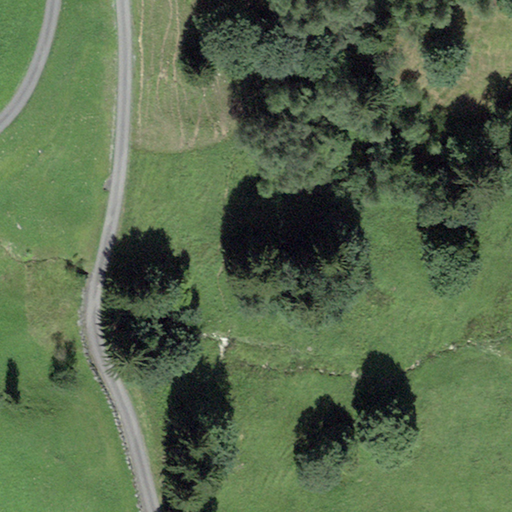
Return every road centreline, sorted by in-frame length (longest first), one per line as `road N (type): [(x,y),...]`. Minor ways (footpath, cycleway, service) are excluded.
road 1 (track): [(154,511),(93,323),(119,174),(123,0)]
road 2 (track): [(52,0),(43,47),(0,123)]
